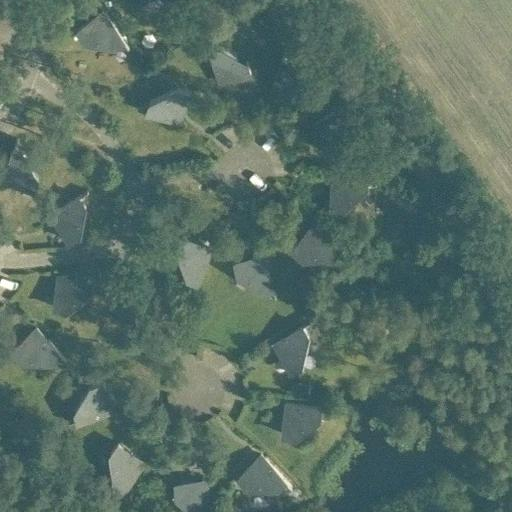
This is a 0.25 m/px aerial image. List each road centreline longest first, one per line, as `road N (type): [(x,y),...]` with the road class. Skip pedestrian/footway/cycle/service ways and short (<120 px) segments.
road 1 (track): [(0,263),(98,254),(130,236),(137,189),(98,127),(27,77)]
road 2 (track): [(130,236),(195,388),(207,399)]
road 3 (track): [(49,0),(25,86),(0,127)]
